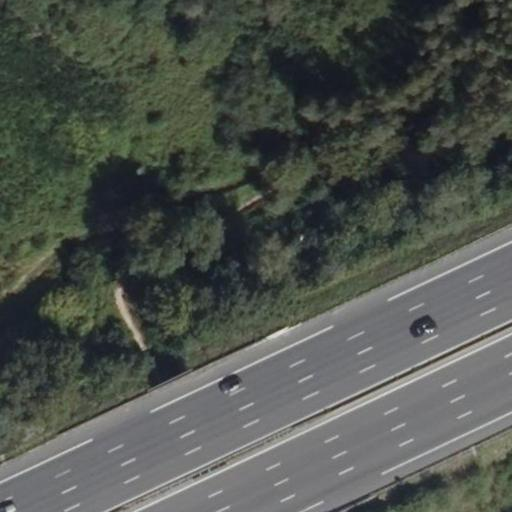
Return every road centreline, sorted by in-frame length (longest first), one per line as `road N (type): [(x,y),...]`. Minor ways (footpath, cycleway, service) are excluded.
road 1 (track): [(511,83),(261,186),(136,255),(127,296),(226,511)]
road 2 (motorway): [(511,279),(17,511)]
road 3 (motorway): [(221,511),(511,374)]
